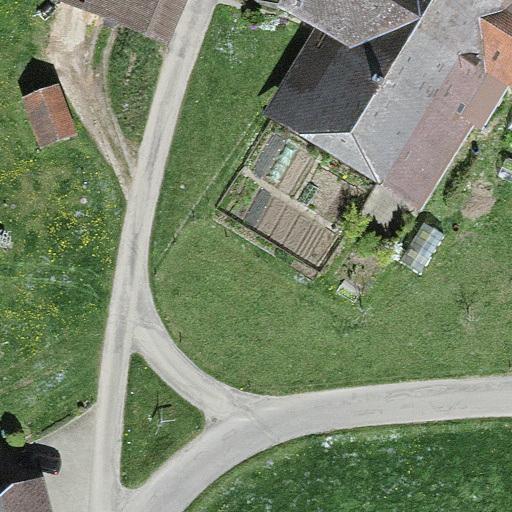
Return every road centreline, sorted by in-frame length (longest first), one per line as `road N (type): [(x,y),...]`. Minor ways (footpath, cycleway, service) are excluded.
road 1 (unclassified): [(126,291),(153,146),(201,0)]
road 2 (unclassified): [(511,394),(268,421)]
road 3 (unclassified): [(105,511),(126,291)]
road 4 (unclassified): [(126,291),(181,375),(268,421)]
road 5 (unclassified): [(268,421),(196,462),(147,511)]
